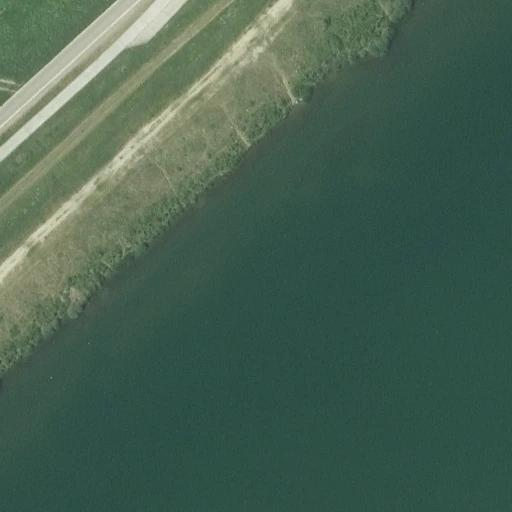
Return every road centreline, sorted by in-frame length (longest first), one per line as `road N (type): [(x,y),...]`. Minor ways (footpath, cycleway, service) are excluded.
road 1 (track): [(0,276),(290,0)]
road 2 (track): [(225,0),(0,213)]
road 3 (unclassified): [(0,129),(141,0)]
